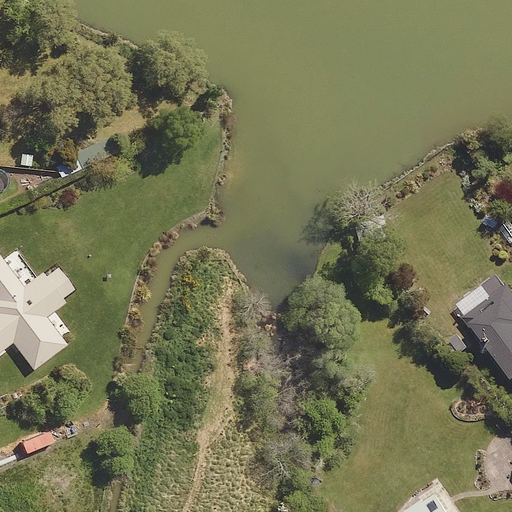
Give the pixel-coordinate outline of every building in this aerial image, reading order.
[(77,156),(82,167),(121,149),(115,136),(76,153),(77,156)] [(77,156),(55,165),(60,177),(82,167),(77,156)] [(76,288),(59,267),(49,274),(46,271),(25,287),(4,260),(0,254),(0,351),(14,341),(35,369),(68,344),(47,317),(68,301),(65,297),(76,288)] [(511,286),(504,275),(458,307),(474,329),(479,324),(511,369),(511,286)] [(55,446),(51,434),(23,442),(26,454),(55,446)] [(17,461),(11,446),(0,450),(0,465),(1,468),(17,461)] [(437,511),(430,500),(411,511),(456,511),(454,508),(448,511),(437,511)]
